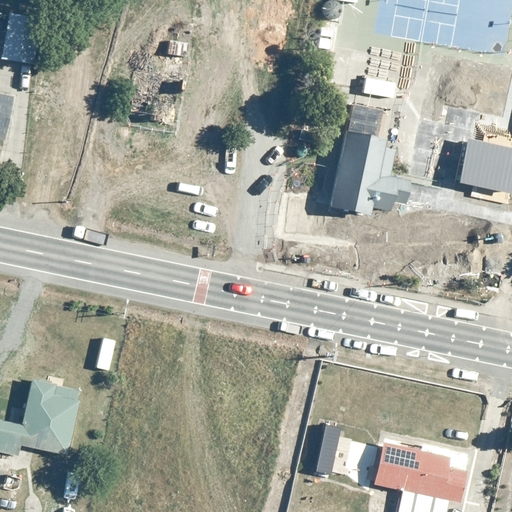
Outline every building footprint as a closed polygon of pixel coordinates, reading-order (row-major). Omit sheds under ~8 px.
[(336,0),(317,0),(309,57),(328,59),(336,0)] [(31,20),(1,18),(0,34),(0,61),(28,64),(31,20)] [(183,43),(164,39),(156,77),(130,71),(120,115),(165,125),(183,43)] [(511,117),(511,83),(441,70),(430,130),(507,144),(511,117)] [(12,98),(0,95),(0,141),(3,142),(12,98)] [(384,145),(339,137),(324,221),(369,229),(384,145)] [(494,214),(454,207),(446,255),(485,262),(494,214)] [(398,216),(387,277),(439,287),(450,225),(398,216)] [(485,262),(446,255),(442,277),(504,288),(508,266),(485,262)] [(15,424),(0,421),(0,452),(16,457),(18,446),(65,456),(77,400),(74,399),(76,391),(53,386),(53,384),(29,380),(20,420),(15,424)] [(381,443),(372,484),(401,490),(396,511),(443,511),(446,500),(458,502),(465,470),(448,467),(450,457),(381,443)]
